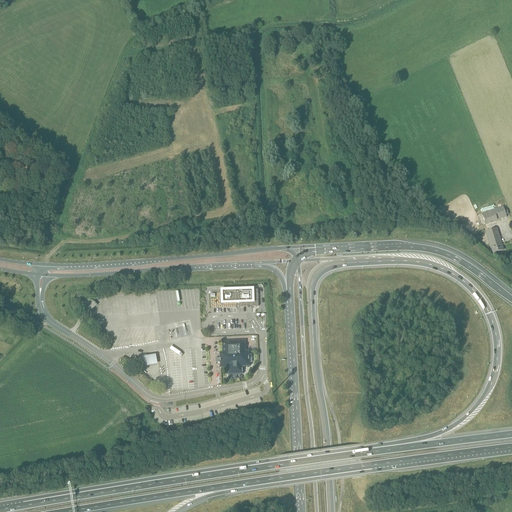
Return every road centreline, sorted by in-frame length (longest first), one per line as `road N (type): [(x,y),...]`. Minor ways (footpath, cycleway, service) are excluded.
road 1 (motorway): [(329,265),(418,261),(473,290),(492,321),(497,361),(467,416),(422,438),(23,505)]
road 2 (motorway): [(511,434),(23,505)]
road 3 (residential): [(259,331),(257,379),(154,398),(49,321),(41,274)]
road 4 (motorway): [(64,511),(371,465)]
road 5 (motorway): [(331,511),(311,298),(313,278),(329,265)]
road 6 (secondary): [(317,511),(298,260)]
road 7 (secondary): [(284,247),(43,264)]
road 8 (trunk): [(290,287),(302,511)]
road 9 (secondary): [(41,274),(264,262)]
road 10 (motorway): [(511,298),(469,266),(426,248),(312,251)]
road 11 (motorway): [(177,511),(224,492),(371,465)]
road 12 (track): [(220,208),(132,236),(64,241),(43,264)]
road 13 (track): [(261,42),(271,218)]
road 14 (motorway): [(371,465),(511,447)]
road 15 (track): [(339,511),(336,422),(316,374)]
